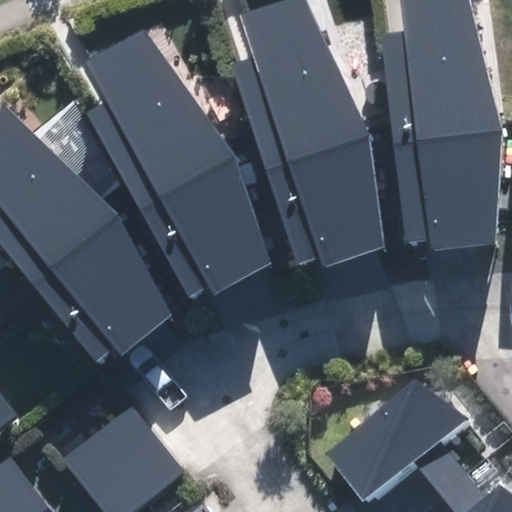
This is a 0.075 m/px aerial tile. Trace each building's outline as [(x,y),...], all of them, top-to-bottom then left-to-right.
[(316,257),(320,268),(381,249),(370,137),(304,0),(280,0),(240,13),(254,56),(229,64),(294,265),(316,257)] [(422,239),(423,251),(487,246),(500,133),(469,0),(401,0),(405,30),(379,32),(399,242),(422,239)] [(206,282),(212,293),(268,262),(236,154),(141,26),(84,57),(106,97),(84,109),(186,294),(206,282)] [(111,347),(119,356),(168,316),(117,215),(1,106),(0,107),(0,247),(93,362),(111,347)] [(511,511),(511,494),(499,484),(484,497),(440,440),(469,419),(414,381),(322,451),(363,501),(415,462),(454,511),(511,511)] [(0,425),(16,413),(0,393),(0,425)] [(62,458),(104,511),(131,511),(186,470),(133,403),(62,458)] [(0,451),(0,511),(56,511),(6,448),(0,451)] [(211,511),(202,501),(187,511),(211,511)]
